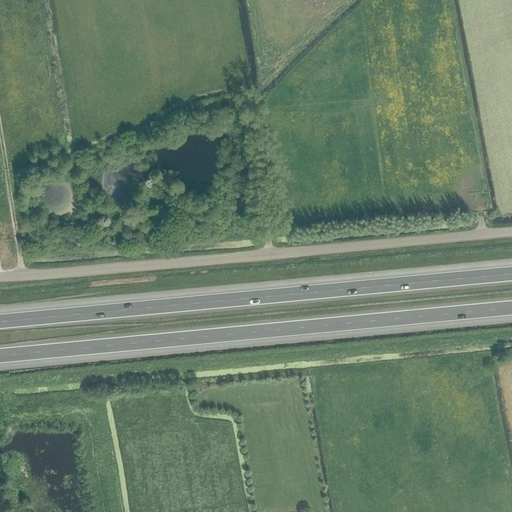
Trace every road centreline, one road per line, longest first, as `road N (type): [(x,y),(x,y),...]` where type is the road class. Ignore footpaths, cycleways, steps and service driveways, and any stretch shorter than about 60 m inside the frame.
road 1 (motorway): [(511,274),(0,322)]
road 2 (motorway): [(0,356),(511,308)]
road 3 (unclassified): [(0,278),(511,233)]
road 4 (track): [(237,89),(269,254)]
road 5 (track): [(22,276),(0,133)]
